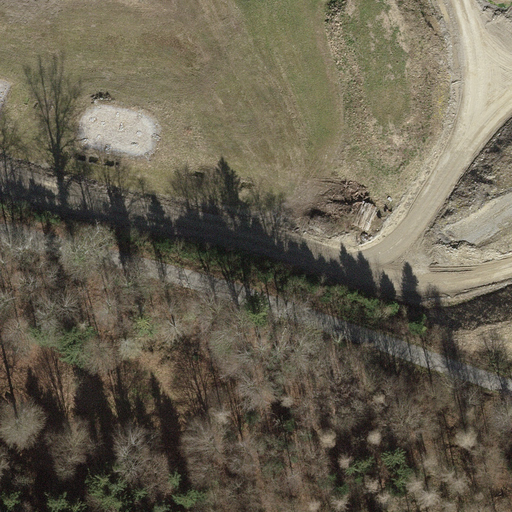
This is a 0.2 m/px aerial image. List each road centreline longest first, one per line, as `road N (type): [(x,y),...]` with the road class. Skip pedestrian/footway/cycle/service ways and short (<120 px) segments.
road 1 (track): [(0,174),(56,195),(247,227),(367,266),(511,171)]
road 2 (track): [(0,223),(511,384)]
